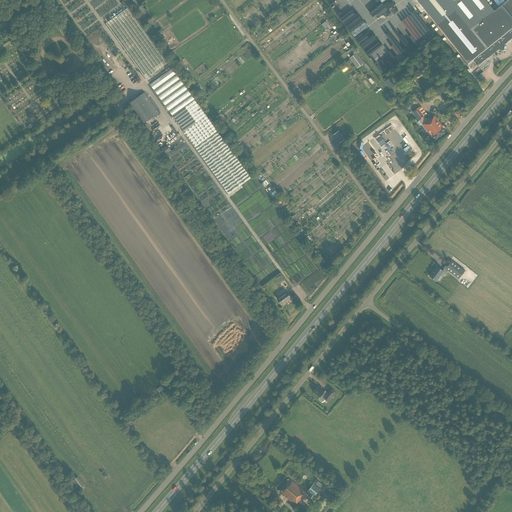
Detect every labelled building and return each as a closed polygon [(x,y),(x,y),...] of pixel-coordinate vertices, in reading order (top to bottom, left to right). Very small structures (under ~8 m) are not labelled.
[(346,13),(359,2),(357,0),(352,0),(355,3),(348,9),(347,7),(344,10),(346,13)] [(389,0),(378,3),(379,10),(397,6),(396,3),(393,3),(392,0),(389,0)] [(483,0),(417,0),(468,63),(474,58),(476,60),(475,61),(477,65),(479,64),(479,65),(485,60),(487,61),(489,59),(488,57),(498,50),(506,50),(507,46),(505,44),(507,42),(509,44),(511,41),(510,40),(511,38),(511,0),(507,0),(493,12),(483,0)] [(309,19),(321,11),(317,6),(309,11),(310,13),(309,14),(307,12),(305,14),(302,16),(306,23),(310,20),(309,19)] [(359,16),(355,7),(346,12),(350,20),(359,16)] [(127,8),(106,23),(146,79),(167,64),(127,8)] [(357,68),(364,63),(357,53),(350,58),(357,68)] [(185,107),(196,123),(184,131),(229,194),(251,178),(172,68),(150,84),(173,116),(185,107)] [(384,81),(390,89),(396,84),(390,77),(384,81)] [(144,93),(130,103),(145,123),(159,113),(144,93)] [(173,116),(184,131),(196,123),(185,107),(173,116)] [(425,116),(419,108),(413,112),(411,114),(413,117),(415,115),(419,121),(416,123),(419,126),(422,124),(423,124),(422,124),(435,141),(447,132),(444,128),(443,128),(442,126),(435,116),(431,119),(431,118),(428,120),(425,116)] [(344,139),(338,131),(333,134),(339,142),(344,139)] [(446,269),(444,271),(437,266),(430,276),(437,281),(442,274),(445,275),(448,271),(459,279),(465,271),(452,261),(449,265),(447,264),(444,268),(446,269)] [(287,292),(277,299),(282,305),(291,298),(287,292)] [(318,387),(316,390),(315,389),(314,391),(314,392),(313,392),(320,398),(319,398),(319,400),(322,402),(323,402),(325,399),(329,402),(336,393),(331,389),(328,393),(325,391),(324,392),(318,387)] [(73,480),(78,489),(84,485),(78,477),(73,480)] [(300,502),(306,494),(307,496),(308,494),(307,493),(289,479),(288,480),(279,490),(278,492),(296,506),(299,502),(300,502)] [(314,484),(308,492),(311,494),(309,496),(312,499),(314,496),(320,489),(314,484)]
